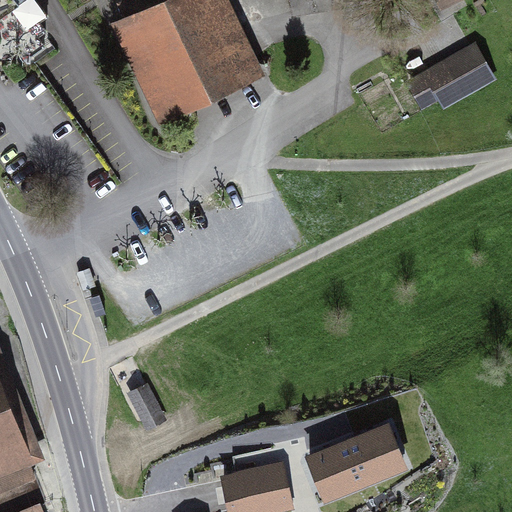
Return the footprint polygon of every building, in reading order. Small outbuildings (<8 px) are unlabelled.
[(0,0),(0,18),(23,0),(0,0)] [(263,77),(225,0),(123,0),(128,11),(108,21),(160,127),(263,77)] [(434,105),(487,79),(472,50),(420,75),(434,105)] [(0,480),(32,468),(46,462),(0,349),(0,480)] [(147,383),(127,394),(146,433),(167,422),(147,383)] [(387,430),(314,458),(326,490),(399,462),(387,430)] [(282,467),(229,478),(235,511),(252,511),(289,505),(282,467)] [(0,495),(38,481),(32,468),(0,480),(0,495)]
